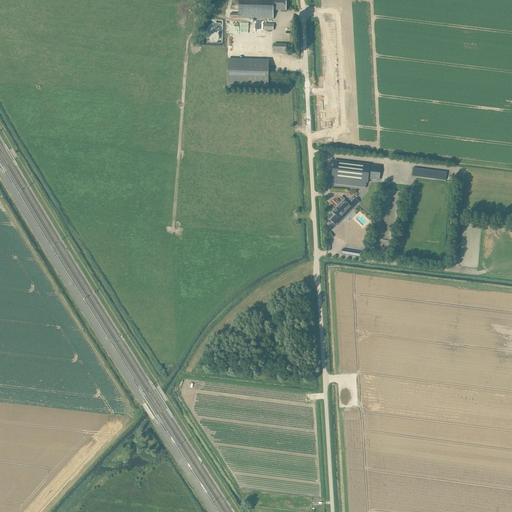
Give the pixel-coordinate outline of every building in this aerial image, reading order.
[(231,13),(231,18),(273,19),(273,10),(286,10),(286,0),(239,0),(239,14),(231,13)] [(286,53),(287,44),(274,44),(273,52),(286,53)] [(268,86),(268,74),(269,61),(228,59),(227,85),(268,86)] [(378,166),(378,160),(372,159),(371,165),(334,161),(331,184),(366,188),(366,183),(368,183),(369,177),(372,177),(373,167),(373,165),(378,166)] [(431,179),(432,170),(413,168),(412,176),(431,179)] [(354,204),(350,200),(347,203),(344,200),(332,212),(339,219),(351,207),(354,204)]
